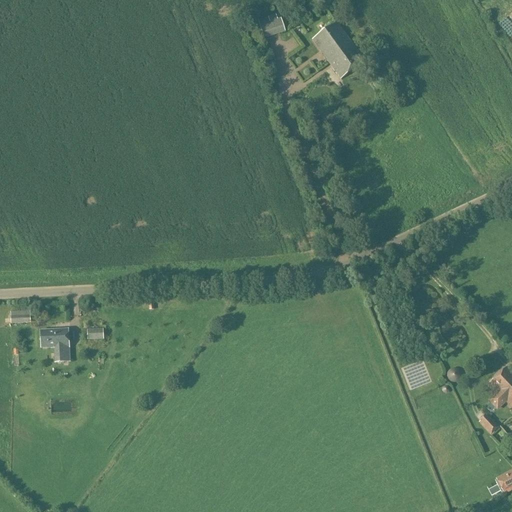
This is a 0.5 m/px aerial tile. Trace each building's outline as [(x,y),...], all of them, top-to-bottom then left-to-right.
[(260,26),(264,39),(285,32),(281,19),(277,20),(276,15),(268,18),(270,23),(260,26)] [(342,59),(355,49),(336,23),(313,41),(330,64),(340,56),(342,59)] [(341,79),(365,62),(355,49),(342,59),(340,56),(330,64),(341,79)] [(11,325),(30,325),(30,312),(11,312),(11,325)] [(55,364),(70,363),(68,330),(41,332),(41,349),(55,348),(55,364)] [(102,331),(87,331),(88,340),(103,340),(102,331)] [(489,384),(497,392),(492,396),(502,407),(507,403),(511,408),(511,373),(507,368),(489,384)] [(479,423),(490,435),(498,427),(487,415),(485,417),(484,416),(479,420),(480,422),(479,423)] [(511,470),(496,479),(503,493),(511,488),(511,470)]
